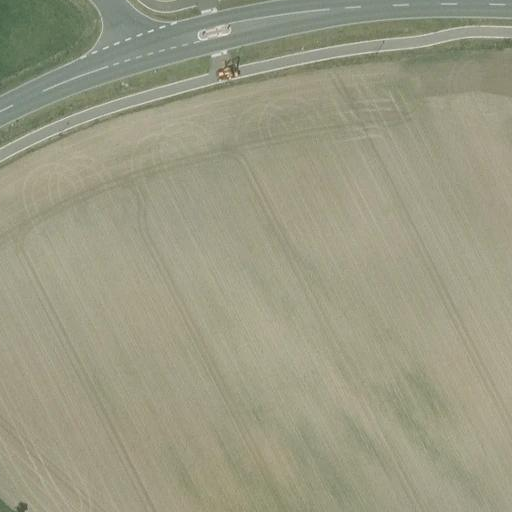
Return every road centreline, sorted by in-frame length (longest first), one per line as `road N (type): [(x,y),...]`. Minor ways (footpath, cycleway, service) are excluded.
road 1 (tertiary): [(135,57),(326,12),(511,7)]
road 2 (tertiary): [(0,114),(135,57)]
